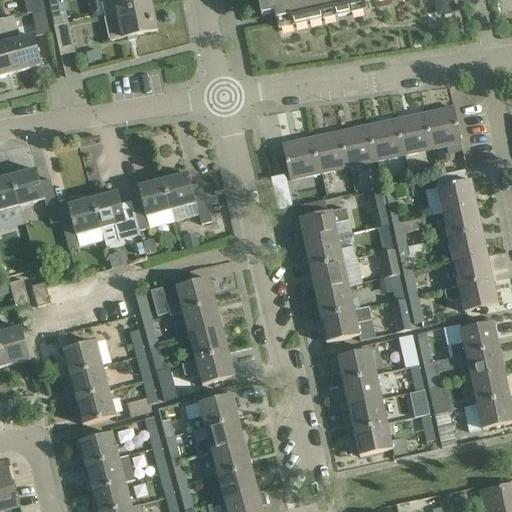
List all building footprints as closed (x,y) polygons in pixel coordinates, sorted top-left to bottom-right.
[(42,0),(24,0),(27,15),(32,14),(37,38),(50,35),(42,0)] [(48,0),(55,30),(69,27),(69,24),(63,26),(57,0),(48,0)] [(99,0),(103,19),(151,8),(148,0),(99,0)] [(366,11),(363,0),(375,0),(376,1),(378,0),(257,0),(262,18),(275,15),(279,31),(366,11)] [(151,8),(103,19),(109,43),(156,33),(151,8)] [(3,22),(17,75),(41,68),(33,38),(20,41),(14,19),(3,22)] [(0,79),(17,75),(3,22),(0,22),(0,79)] [(69,27),(55,30),(60,56),(75,54),(69,27)] [(423,114),(430,151),(459,145),(452,108),(423,114)] [(423,114),(394,120),(402,157),(430,151),(423,114)] [(394,120),(366,126),(374,163),(402,157),(394,120)] [(366,126),(338,131),(346,168),(374,163),(366,126)] [(338,131),(310,137),(318,174),(346,168),(338,131)] [(289,180),(318,174),(310,137),(281,143),(289,180)] [(41,183),(38,171),(13,178),(21,208),(45,202),(51,225),(62,222),(51,180),(41,183)] [(164,182),(172,213),(197,206),(202,226),(212,224),(202,185),(192,187),(189,175),(164,182)] [(0,213),(21,208),(13,178),(0,181),(0,213)] [(132,203),(140,232),(150,230),(147,219),(172,213),(164,182),(139,189),(142,201),(132,203)] [(442,215),(475,208),(469,182),(436,190),(442,215)] [(395,190),(386,192),(393,226),(402,224),(395,190)] [(121,206),(119,194),(94,201),(102,231),(115,228),(119,242),(141,236),(140,232),(132,203),(121,206)] [(375,230),(389,227),(381,194),(367,197),(375,230)] [(62,222),(70,251),(105,242),(102,231),(94,201),(69,207),(72,219),(62,222)] [(442,215),(445,228),(437,230),(440,242),(481,233),(475,208),(442,215)] [(304,246),(338,239),(335,225),(349,222),(346,210),(298,220),(304,246)] [(402,224),(393,226),(399,251),(408,249),(404,235),(426,230),(424,220),(402,224)] [(389,227),(375,230),(375,231),(379,230),(384,254),(380,255),(380,256),(394,253),(389,227)] [(453,265),(486,257),(481,233),(440,242),(442,253),(450,251),(453,265)] [(310,271),(350,262),(350,261),(357,259),(355,248),(341,251),(338,239),(304,246),(310,271)] [(404,276),(413,274),(408,249),(399,251),(404,276)] [(394,253),(380,256),(385,280),(390,279),(400,277),(394,253)] [(453,265),(458,289),(459,290),(492,282),(486,257),(453,265)] [(350,262),(310,271),(315,296),(349,288),(346,274),(352,272),(350,262)] [(413,274),(404,276),(409,301),(418,299),(413,274)] [(400,277),(390,279),(395,303),(405,301),(400,277)] [(182,314),(216,305),(209,279),(175,288),(179,304),(167,307),(162,290),(151,293),(158,317),(169,314),(169,317),(182,313),(182,314)] [(0,287),(0,297),(12,294),(16,308),(29,304),(23,281),(0,287)] [(459,290),(458,289),(444,292),(446,300),(453,302),(461,300),(464,314),(497,306),(492,282),(459,290)] [(32,288),(37,309),(50,305),(45,284),(32,288)] [(321,320),(369,309),(360,311),(357,300),(352,301),(349,288),(315,296),(321,320)] [(143,324),(152,322),(145,296),(136,298),(143,324)] [(418,299),(409,301),(415,325),(424,323),(418,299)] [(405,301),(395,303),(392,304),(398,334),(411,331),(410,326),(405,301)] [(189,338),(223,329),(216,305),(182,314),(189,338)] [(369,309),(321,320),(326,344),(360,337),(357,325),(372,322),(369,309)] [(149,348),(159,346),(152,322),(143,324),(149,348)] [(423,367),(498,351),(493,324),(459,332),(465,357),(433,364),(427,339),(418,341),(423,367)] [(0,334),(0,349),(5,368),(30,362),(21,329),(0,334)] [(189,338),(196,362),(229,353),(223,329),(189,338)] [(136,359),(146,357),(139,332),(130,334),(136,359)] [(409,369),(418,367),(412,342),(404,344),(409,369)] [(63,352),(70,377),(103,368),(96,343),(63,352)] [(156,373),(165,370),(159,346),(149,348),(156,373)] [(343,384),(377,377),(371,351),(337,359),(343,384)] [(498,351),(423,367),(429,392),(439,389),(439,388),(441,388),(438,374),(467,367),(471,383),(504,375),(498,351)] [(236,378),(229,353),(196,362),(182,366),(185,378),(199,374),(203,387),(236,378)] [(146,357),(136,359),(143,384),(152,381),(146,357)] [(415,394),(424,392),(418,367),(409,369),(415,394)] [(70,377),(76,401),(109,392),(103,368),(70,377)] [(165,370),(156,373),(158,381),(169,378),(166,370),(165,370)] [(504,375),(471,383),(476,407),(509,400),(504,375)] [(377,377),(343,384),(348,409),(382,402),(377,377)] [(152,381),(143,384),(147,400),(127,405),(131,419),(151,413),(150,406),(158,404),(152,381)] [(434,416),(449,413),(449,412),(444,413),(439,389),(429,392),(434,416)] [(109,392),(76,401),(83,426),(116,417),(109,392)] [(207,431),(239,422),(232,396),(200,404),(203,418),(190,422),(193,433),(206,429),(207,431)] [(511,411),(509,400),(476,407),(481,431),(511,424),(511,411)] [(354,434),(388,426),(382,402),(348,409),(354,434)] [(166,441),(175,439),(170,421),(180,419),(177,405),(158,411),(166,441)] [(419,407),(417,411),(418,418),(428,415),(426,406),(419,407)] [(449,413),(434,416),(442,449),(456,446),(449,413)] [(429,417),(421,419),(426,443),(435,441),(429,417)] [(152,451),(162,449),(154,418),(144,421),(152,451)] [(213,455),(245,446),(239,422),(207,431),(213,455)] [(388,426),(354,434),(359,458),(393,451),(395,457),(408,454),(405,440),(391,443),(388,426)] [(80,444),(87,469),(120,460),(113,435),(80,444)] [(175,439),(166,441),(172,466),(181,463),(175,439)] [(245,446),(213,455),(219,479),(252,470),(245,446)] [(162,449),(152,451),(159,475),(168,473),(162,449)] [(87,469),(93,493),(126,484),(135,482),(128,458),(120,460),(87,469)] [(179,490),(188,488),(181,463),(172,466),(179,490)] [(0,471),(0,511),(18,507),(8,470),(0,471)] [(226,503),(258,494),(252,470),(219,479),(226,503)] [(168,473),(159,475),(165,499),(175,497),(168,473)] [(93,493),(98,511),(117,511),(133,508),(126,484),(93,493)] [(485,511),(511,511),(511,486),(482,493),(485,511)] [(185,511),(189,511),(194,511),(188,488),(179,490),(185,511)] [(258,496),(258,494),(226,503),(228,511),(262,511),(261,508),(266,506),(263,495),(258,496)] [(168,511),(178,511),(175,497),(165,499),(168,511)]
